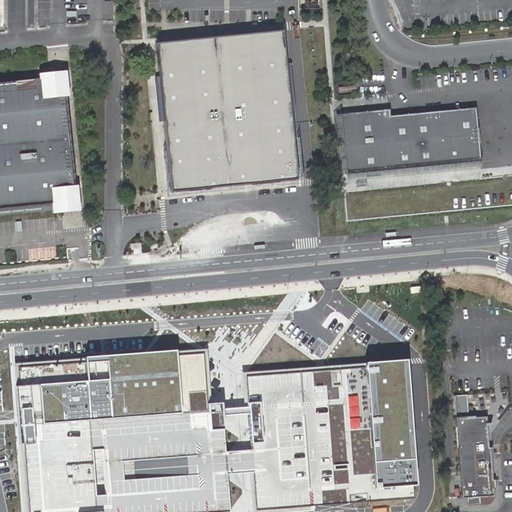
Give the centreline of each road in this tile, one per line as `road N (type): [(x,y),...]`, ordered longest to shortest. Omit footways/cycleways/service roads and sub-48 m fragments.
road 1 (tertiary): [(0,302),(462,258),(511,267)]
road 2 (tertiary): [(511,234),(0,284)]
